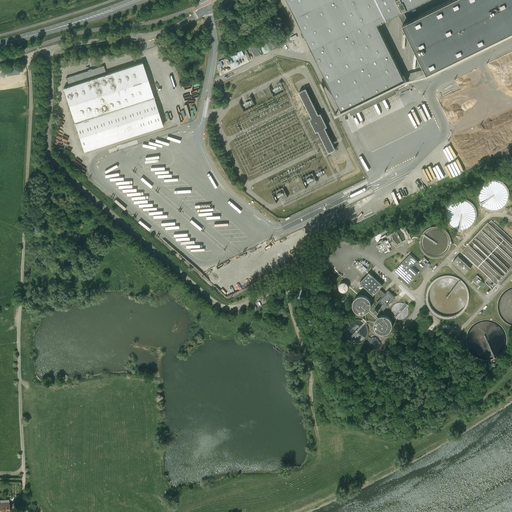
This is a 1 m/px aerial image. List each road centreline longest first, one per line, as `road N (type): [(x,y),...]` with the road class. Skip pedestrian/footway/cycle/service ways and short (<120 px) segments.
road 1 (unclassified): [(25,511),(18,337),(28,56),(38,51)]
road 2 (unknown): [(285,225),(267,222),(221,184),(201,139),(202,115),(192,125),(104,150),(89,162),(95,177),(192,258),(221,256)]
road 3 (unclassified): [(319,262),(238,308),(219,305),(49,157),(48,48)]
road 4 (unknown): [(285,225),(382,179),(401,155),(419,89),(511,40)]
road 5 (unknown): [(262,239),(168,147),(153,144),(133,155)]
road 6 (unknown): [(133,155),(126,160),(132,177),(221,256)]
road 7 (unknown): [(133,155),(235,250)]
